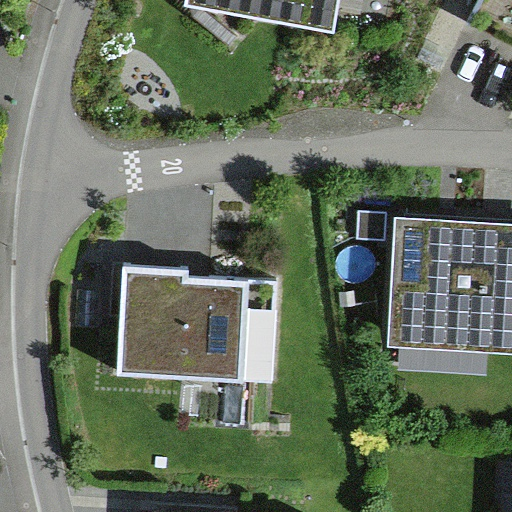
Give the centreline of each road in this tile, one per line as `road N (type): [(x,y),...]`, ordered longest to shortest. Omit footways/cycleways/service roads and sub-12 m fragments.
road 1 (residential): [(44,181),(283,153),(511,157)]
road 2 (residential): [(44,181),(36,370),(61,511)]
road 3 (residential): [(89,0),(63,71),(44,181)]
